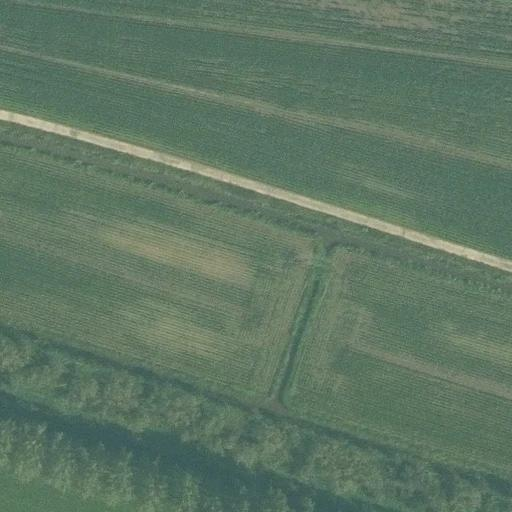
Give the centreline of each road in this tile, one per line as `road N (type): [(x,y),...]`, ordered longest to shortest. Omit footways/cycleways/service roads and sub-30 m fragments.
road 1 (track): [(511,263),(0,110)]
road 2 (track): [(272,511),(0,429)]
